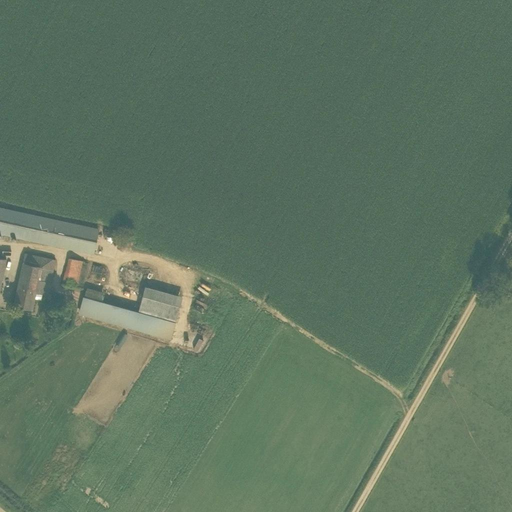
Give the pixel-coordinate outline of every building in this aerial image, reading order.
[(0,232),(93,253),(98,230),(0,208),(0,232)] [(55,260),(25,253),(14,306),(32,310),(36,293),(48,295),(55,260)] [(62,283),(83,287),(88,262),(68,257),(62,283)] [(126,281),(142,284),(143,274),(128,271),(126,281)] [(88,287),(79,314),(171,340),(176,322),(175,322),(182,296),(145,286),(138,312),(102,302),(105,292),(88,287)]
